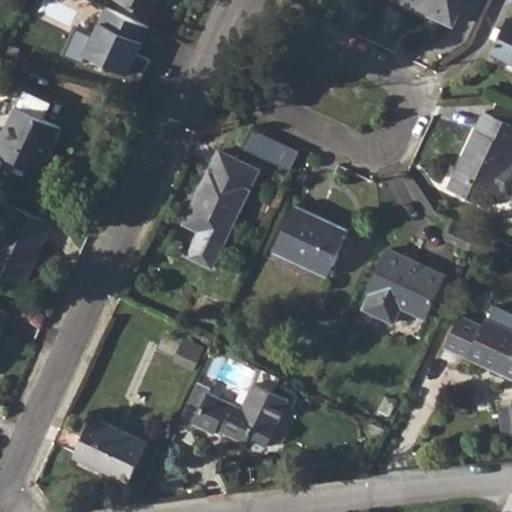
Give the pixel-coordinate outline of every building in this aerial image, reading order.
[(117,0),(152,16),(158,0),(117,0)] [(399,0),(454,24),(464,0),(399,0)] [(150,26),(108,7),(86,54),(142,79),(151,58),(138,52),(150,26)] [(511,62),(511,19),(508,17),(502,30),(498,39),(491,53),(511,62)] [(498,39),(502,30),(496,28),(492,37),(498,39)] [(0,152),(41,172),(63,126),(44,118),(51,102),(26,90),(19,106),(17,105),(0,142),(0,152)] [(511,106),(500,101),(494,114),(511,122),(511,106)] [(511,165),(510,165),(511,161),(511,122),(494,114),(486,110),(450,188),(487,205),(492,193),(503,198),(510,196),(511,191),(511,165)] [(268,159),(277,140),(252,128),(244,147),(268,159)] [(300,151),(277,140),(268,159),(291,170),(300,151)] [(213,268),(260,169),(219,149),(184,223),(200,231),(188,256),(213,268)] [(0,274),(24,286),(53,222),(12,203),(11,204),(0,198),(0,274)] [(327,277),(351,229),(296,203),(274,251),(327,277)] [(470,250),(478,233),(453,221),(446,237),(447,239),(470,250)] [(508,247),(483,235),(468,268),(493,280),(508,247)] [(443,279),(446,274),(389,247),(369,291),(371,292),(364,308),(394,322),(402,306),(425,317),(435,298),(444,302),(452,284),(443,279)] [(511,311),(495,304),(488,318),(511,329),(511,311)] [(1,330),(10,311),(0,306),(0,338),(3,331),(1,330)] [(511,329),(488,318),(486,317),(483,325),(460,315),(445,346),(511,377),(511,329)] [(195,368),(205,348),(186,339),(177,360),(195,368)] [(194,423),(209,391),(212,387),(198,380),(179,422),(192,429),(194,423)] [(209,391),(194,423),(216,433),(218,429),(247,443),(249,440),(267,448),(289,399),(254,382),(242,407),(209,391)] [(511,401),(495,403),(499,435),(511,433),(511,401)] [(130,481),(147,442),(93,417),(75,455),(130,481)]
